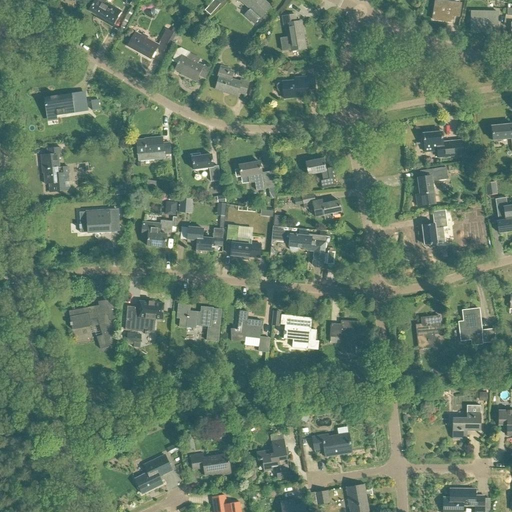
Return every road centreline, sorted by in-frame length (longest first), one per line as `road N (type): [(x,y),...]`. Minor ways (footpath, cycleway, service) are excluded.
road 1 (residential): [(346,116),(260,130),(206,122),(55,36),(0,32)]
road 2 (residential): [(16,278),(125,271),(379,291)]
road 3 (residential): [(86,511),(16,278)]
road 4 (residential): [(399,468),(379,291)]
road 5 (residential): [(379,291),(346,116)]
road 6 (residential): [(511,83),(346,116)]
road 7 (unclassified): [(358,12),(446,49),(511,64)]
road 8 (residential): [(379,291),(511,259)]
road 9 (residential): [(16,278),(0,147)]
